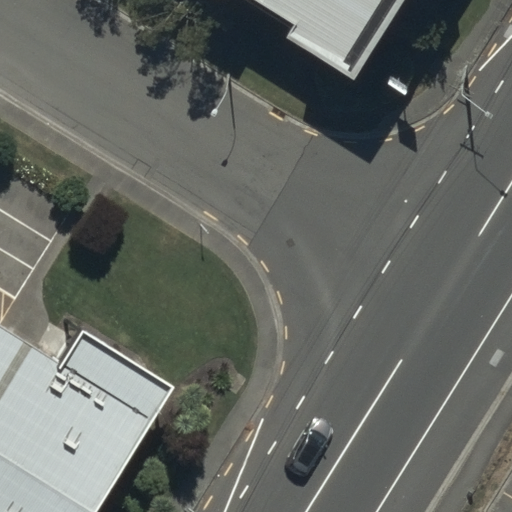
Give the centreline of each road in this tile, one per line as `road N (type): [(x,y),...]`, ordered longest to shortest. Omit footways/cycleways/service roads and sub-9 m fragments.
road 1 (unclassified): [(448,285),(0,10)]
road 2 (secondary): [(308,511),(448,285)]
